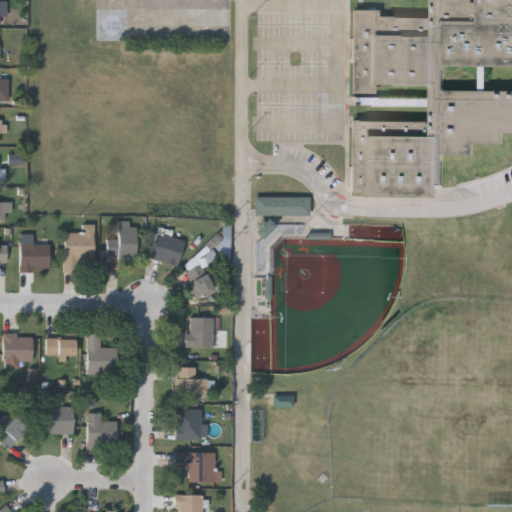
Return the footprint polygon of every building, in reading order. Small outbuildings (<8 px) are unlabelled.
[(351,10),(352,94),(374,94),(374,86),(430,87),(431,122),(351,120),(351,198),(438,198),(438,184),(443,184),(443,153),(473,154),(473,143),(503,143),(503,133),(511,133),(511,90),(445,89),(443,65),(511,65),(511,0),(432,0),(432,18),(378,18),(378,11),(351,10)] [(0,17),(8,17),(8,1),(0,1),(0,17)] [(9,79),(0,79),(0,102),(10,103),(9,79)] [(9,165),(23,165),(23,155),(9,154),(9,165)] [(311,198),(256,197),(256,216),(311,216),(311,198)] [(0,220),(7,220),(7,213),(13,213),(13,202),(0,202),(0,220)] [(263,240),(276,226),(267,218),(255,231),(263,240)] [(106,257),(105,238),(117,238),(116,220),(134,220),(134,257),(106,257)] [(92,223),(92,258),(75,258),(75,270),(61,270),(62,231),(81,231),(81,223),(92,223)] [(177,264),(148,257),(155,230),(183,237),(177,264)] [(47,242),(47,268),(19,268),(19,242),(47,242)] [(258,242),(257,271),(266,271),(267,242),(258,242)] [(0,264),(8,264),(8,245),(0,245),(0,264)] [(211,292),(194,297),(185,267),(203,262),(211,292)] [(185,346),(185,315),(212,315),(212,346),(185,346)] [(1,332),(31,332),(31,362),(1,362),(1,332)] [(86,332),(99,332),(99,346),(115,346),(115,373),(86,373),(86,332)] [(74,354),(64,354),(64,356),(44,356),(44,336),(74,336),(74,354)] [(206,396),(174,396),(174,365),(195,365),(195,376),(206,376),(206,396)] [(273,407),(293,407),(293,397),(274,396),(273,407)] [(72,405),(72,432),(43,432),(43,405),(72,405)] [(200,438),(173,438),(173,408),(200,408),(200,438)] [(86,412),(99,412),(99,420),(115,420),(115,446),(86,446),(86,412)] [(0,418),(25,418),(25,437),(11,437),(11,445),(0,445),(0,418)] [(187,480),(187,466),(172,466),(172,450),(213,451),(213,481),(187,480)] [(173,509),(173,493),(201,493),(201,511),(177,511),(177,509),(173,509)]
